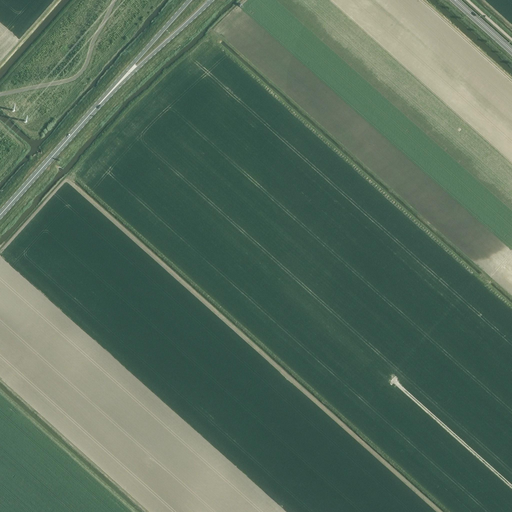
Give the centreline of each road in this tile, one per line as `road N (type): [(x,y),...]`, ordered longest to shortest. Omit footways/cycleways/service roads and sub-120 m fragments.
road 1 (primary): [(0,215),(115,85)]
road 2 (track): [(392,379),(511,486)]
road 3 (primary): [(115,85),(212,0)]
